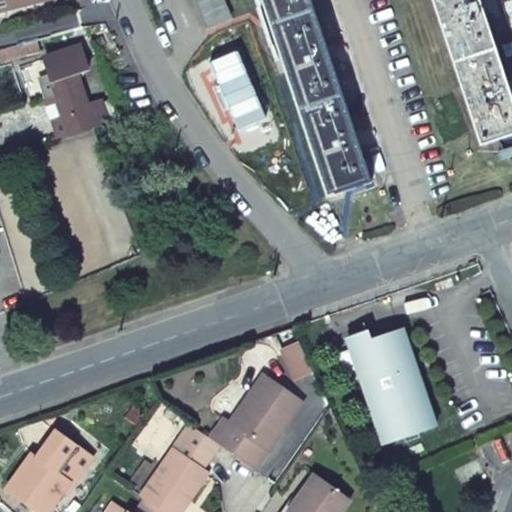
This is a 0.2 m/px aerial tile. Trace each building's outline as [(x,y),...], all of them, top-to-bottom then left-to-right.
[(194,0),(207,29),(232,19),(223,0),(194,0)] [(260,0),(326,197),(370,183),(309,0),(260,0)] [(498,140),(511,135),(511,101),(478,0),(432,0),(480,146),(498,140)] [(125,45),(114,20),(97,26),(115,50),(125,45)] [(53,47),(51,39),(0,52),(0,61),(25,55),(53,47)] [(79,46),(43,58),(49,75),(38,79),(46,100),(56,97),(63,118),(51,122),(56,139),(111,125),(104,101),(89,105),(78,73),(87,70),(79,46)] [(498,140),(480,146),(484,158),(502,153),(498,140)] [(420,389),(410,360),(412,360),(402,329),(373,339),(352,346),(361,377),(369,374),(372,381),(370,382),(368,386),(368,389),(369,393),(373,395),(377,395),(380,402),(371,406),(385,445),(407,438),(405,432),(417,428),(419,434),(437,427),(424,387),(420,389)] [(370,331),(348,338),(352,346),(373,339),(370,331)] [(296,342),(281,350),(283,354),(298,346),(296,342)] [(283,354),(296,380),(311,373),(298,346),(283,354)] [(219,445),(255,471),(302,403),(262,376),(229,423),(216,443),(219,445)] [(209,439),(216,443),(229,423),(223,419),(209,439)] [(209,439),(190,425),(173,450),(201,469),(219,445),(216,443),(209,439)] [(32,455),(6,490),(36,511),(48,511),(63,491),(73,477),(76,480),(92,458),(56,432),(36,458),(32,455)] [(377,449),(375,451),(373,453),(371,458),(371,461),(373,463),(375,465),(380,467),(383,467),(385,465),(387,463),(389,458),(387,453),(385,451),(380,449),(377,449)] [(173,450),(140,497),(145,500),(161,511),(180,511),(207,473),(201,469),(173,450)] [(73,477),(63,491),(67,494),(76,480),(73,477)] [(296,511),(340,511),(348,502),(313,477),(302,493),(291,507),(297,511),(296,511)] [(281,511),(296,511),(297,511),(291,507),(302,493),(297,490),(281,511)] [(107,511),(161,511),(145,500),(137,511),(126,511),(114,503),(107,511)]
